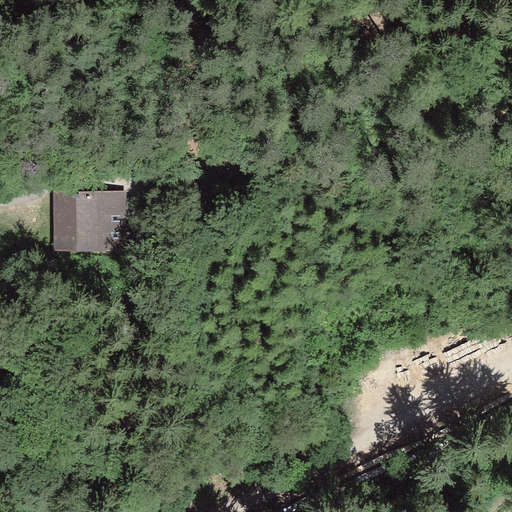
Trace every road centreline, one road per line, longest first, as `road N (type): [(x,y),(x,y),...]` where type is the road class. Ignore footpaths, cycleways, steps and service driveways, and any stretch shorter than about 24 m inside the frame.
road 1 (track): [(511,371),(233,511)]
road 2 (track): [(0,201),(28,186),(131,178)]
